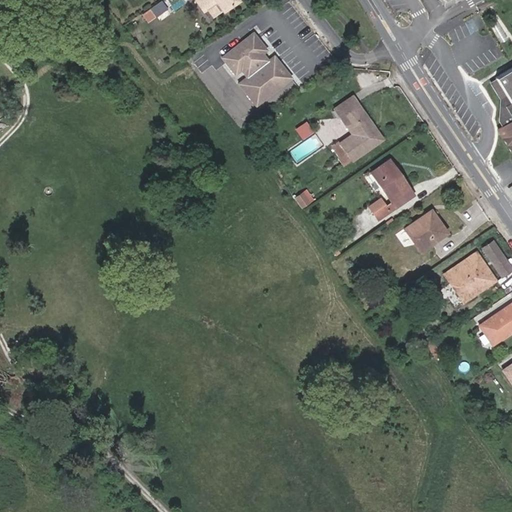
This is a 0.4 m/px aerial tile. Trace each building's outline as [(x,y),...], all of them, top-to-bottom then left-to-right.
[(195,0),(200,6),(209,0),(214,0),(222,11),(237,0),(195,0)] [(214,0),(209,0),(200,6),(204,13),(206,11),(211,18),(222,11),(214,0)] [(148,20),(168,8),(163,1),(143,13),(148,20)] [(253,32),(221,56),(235,74),(241,69),(247,76),(238,83),(255,105),(291,77),(281,64),(275,69),(268,60),(262,52),(267,49),(253,32)] [(275,69),(281,64),(274,55),(268,60),(275,69)] [(511,104),(511,67),(495,78),(489,82),(499,99),(497,121),(501,126),(511,118),(511,113),(507,105),(510,103),(511,105),(511,104)] [(344,115),(358,105),(352,97),(338,106),(344,115)] [(511,104),(511,105),(510,103),(507,105),(511,113),(511,118),(501,126),(495,129),(511,156),(511,104)] [(344,165),(377,142),(366,125),(370,123),(358,105),(344,115),(338,106),(334,109),(352,134),(339,143),(338,142),(331,147),(344,165)] [(307,121),(296,127),(302,138),(313,131),(307,121)] [(381,139),(370,123),(366,125),(377,142),(381,139)] [(410,189),(389,159),(370,172),(390,201),(391,202),(410,189)] [(394,208),(413,195),(410,189),(391,202),(394,208)] [(301,208),(313,200),(306,190),(294,198),(301,208)] [(373,213),(384,205),(379,199),(369,206),(373,213)] [(389,212),(394,208),(391,202),(390,201),(384,205),(389,212)] [(389,212),(384,205),(373,213),(378,219),(389,212)] [(414,224),(432,212),(430,209),(412,222),(414,224)] [(419,252),(446,233),(432,212),(414,224),(412,222),(403,228),(419,252)] [(501,253),(492,241),(481,248),(490,260),(501,253)] [(495,280),(476,252),(444,274),(463,302),(495,280)] [(511,268),(501,253),(490,260),(500,276),(511,268)] [(438,295),(424,274),(415,281),(429,301),(438,295)] [(368,295),(362,285),(356,289),(362,299),(368,295)] [(492,344),(511,330),(511,302),(479,325),(492,344)] [(434,344),(428,336),(417,344),(423,352),(434,344)] [(435,360),(443,354),(437,345),(428,351),(435,360)] [(511,386),(511,363),(501,370),(511,386)] [(464,383),(459,377),(453,381),(457,387),(464,383)] [(499,434),(494,428),(487,433),(492,439),(499,434)]
